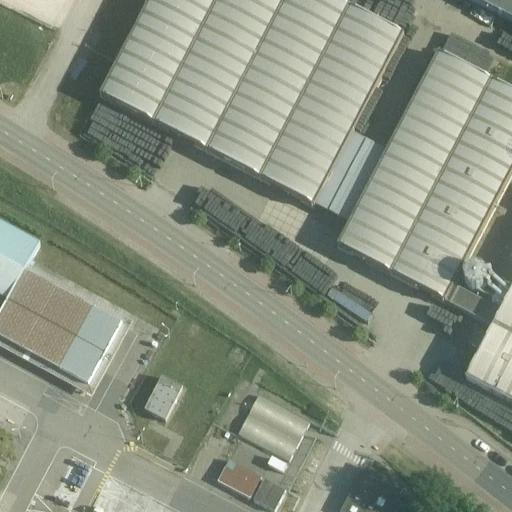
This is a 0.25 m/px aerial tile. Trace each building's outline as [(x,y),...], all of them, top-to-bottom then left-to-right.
[(327,0),(151,0),(100,101),(314,212),(404,40),(327,0)] [(465,385),(511,409),(511,0),(462,0),(511,25),(511,293),(500,316),(454,291),(511,178),(511,96),(437,58),(337,251),(492,332),(465,385)] [(0,299),(8,304),(25,275),(40,248),(0,226),(0,299)] [(25,275),(8,304),(9,304),(0,319),(0,341),(90,390),(124,330),(25,275)] [(468,346),(478,351),(485,337),(475,332),(468,346)] [(146,414),(152,417),(166,424),(183,391),(162,381),(146,414)] [(279,511),(288,495),(261,481),(230,465),(226,471),(219,468),(212,482),(250,502),(250,503),(266,511),(279,511)] [(358,489),(352,502),(346,511),(408,511),(395,505),(403,490),(368,471),(358,489)]
